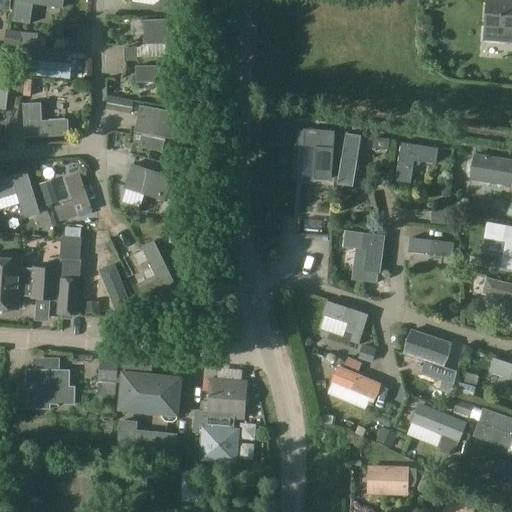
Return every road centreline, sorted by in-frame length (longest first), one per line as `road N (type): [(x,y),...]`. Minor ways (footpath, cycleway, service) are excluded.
road 1 (unclassified): [(271,334),(252,275),(243,185),(249,0)]
road 2 (residential): [(271,334),(214,349),(0,337)]
road 3 (residential): [(0,159),(95,152),(98,0)]
road 4 (unclassified): [(288,511),(287,421),(271,334)]
